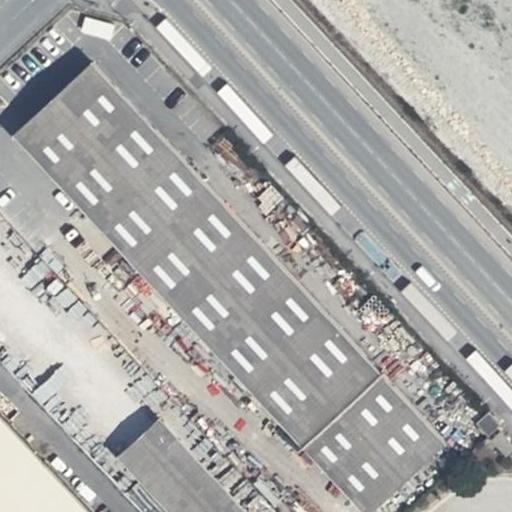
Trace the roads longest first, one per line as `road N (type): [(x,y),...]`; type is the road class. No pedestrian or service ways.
road 1 (tertiary): [(169,0),(511,368)]
road 2 (primary): [(511,298),(234,0)]
